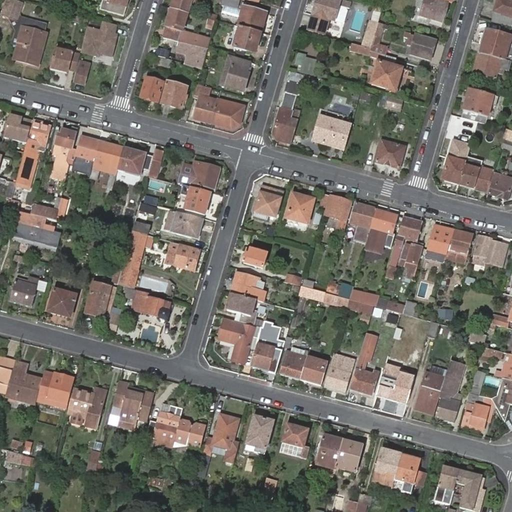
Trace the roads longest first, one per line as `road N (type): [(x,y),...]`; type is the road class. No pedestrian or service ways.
road 1 (residential): [(511,458),(185,373)]
road 2 (residential): [(185,373),(250,151)]
road 3 (residential): [(416,196),(473,0)]
road 4 (residential): [(185,373),(0,323)]
road 5 (residential): [(416,196),(250,151)]
road 6 (residential): [(250,151),(294,0)]
road 7 (residential): [(250,151),(115,117)]
road 8 (residential): [(149,0),(115,117)]
